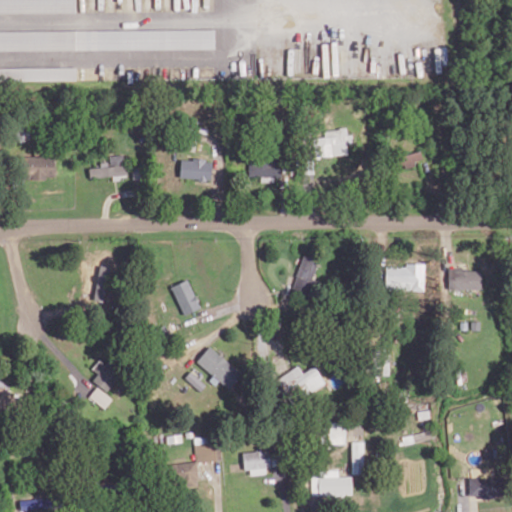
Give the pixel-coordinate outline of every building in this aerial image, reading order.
[(74,0),(0,0),(0,12),(74,12),(74,0)] [(214,29),(0,30),(0,49),(215,48),(214,29)] [(0,79),(75,79),(75,66),(0,67),(0,79)] [(324,137),(312,137),(313,156),(348,155),(348,134),(346,134),(346,128),(323,129),(324,137)] [(394,157),(397,168),(414,163),(413,161),(421,158),(419,150),(394,157)] [(126,177),(124,154),(108,155),(109,166),(88,168),(89,177),(112,175),(112,179),(126,177)] [(54,156),(19,155),(19,178),(54,178),(54,156)] [(248,176),(280,176),(279,157),(248,158),(248,176)] [(210,179),(211,160),(179,159),(179,178),(210,179)] [(117,191),(132,188),(130,177),(115,179),(117,191)] [(292,289),(308,293),(317,258),(301,254),(292,289)] [(385,287),(417,289),(418,265),(386,264),(385,287)] [(480,289),(481,269),(447,269),(447,288),(480,289)] [(183,315),(200,307),(187,279),(171,286),(183,315)] [(241,373),(209,345),(194,362),(218,382),(219,381),(228,388),(241,373)] [(97,372),(92,380),(107,391),(121,374),(99,358),(92,368),(97,372)] [(275,378),(287,401),(323,381),(314,365),(301,372),(298,366),(275,378)] [(200,390),(205,384),(189,371),(184,378),(200,390)] [(0,407),(7,411),(15,398),(7,394),(11,386),(0,379),(0,407)] [(104,408),(112,398),(97,386),(89,396),(104,408)] [(344,444),(345,421),(329,420),(328,443),(344,444)] [(403,443),(429,438),(427,432),(402,436),(403,443)] [(194,437),(194,461),(220,460),(219,441),(209,441),(209,437),(194,437)] [(362,441),(351,441),(352,473),(363,473),(362,441)] [(246,473),(271,470),(268,448),(243,452),(246,473)] [(164,463),(166,487),(197,486),(196,461),(164,463)] [(351,495),(351,476),(338,476),(338,471),(311,471),(311,495),(351,495)] [(468,477),(469,497),(499,496),(498,476),(468,477)] [(19,499),(20,509),(51,507),(51,497),(19,499)]
